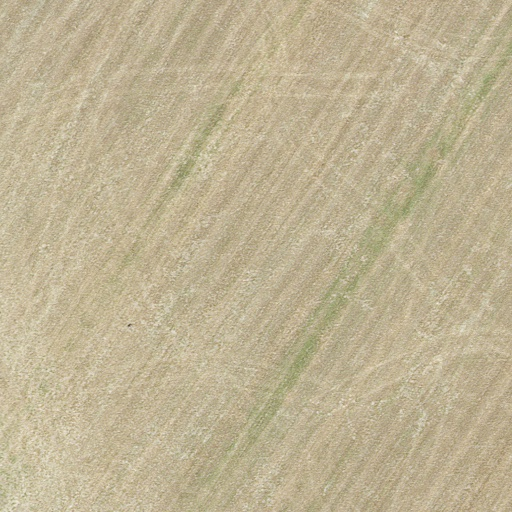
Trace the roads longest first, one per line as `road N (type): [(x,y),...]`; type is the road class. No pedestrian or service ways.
road 1 (motorway): [(511,129),(0,292)]
road 2 (motorway): [(390,511),(511,481)]
